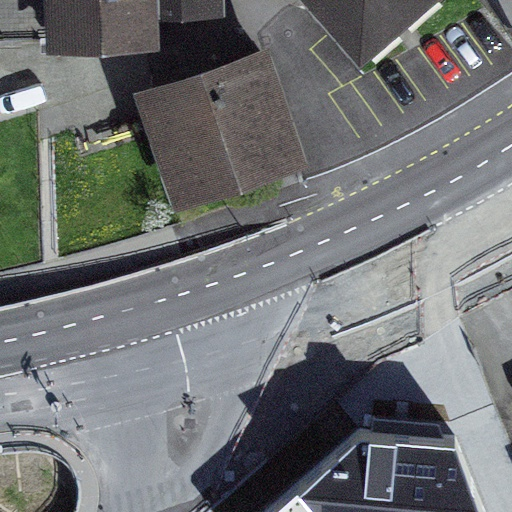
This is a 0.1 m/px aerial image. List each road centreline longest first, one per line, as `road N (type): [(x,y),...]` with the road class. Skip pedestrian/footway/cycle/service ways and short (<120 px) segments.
road 1 (primary): [(175,333),(377,260),(511,187)]
road 2 (unclassified): [(175,333),(184,432),(148,511)]
road 3 (primary): [(0,371),(175,333)]
